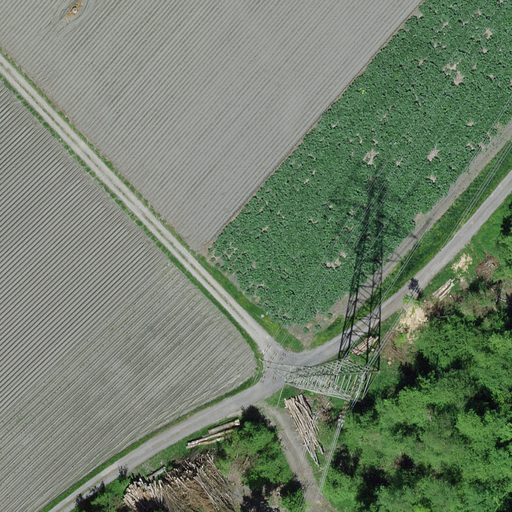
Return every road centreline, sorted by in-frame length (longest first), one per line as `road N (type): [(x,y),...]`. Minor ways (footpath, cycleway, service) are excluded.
road 1 (track): [(511,169),(363,332),(119,467),(60,511)]
road 2 (track): [(0,68),(297,375)]
